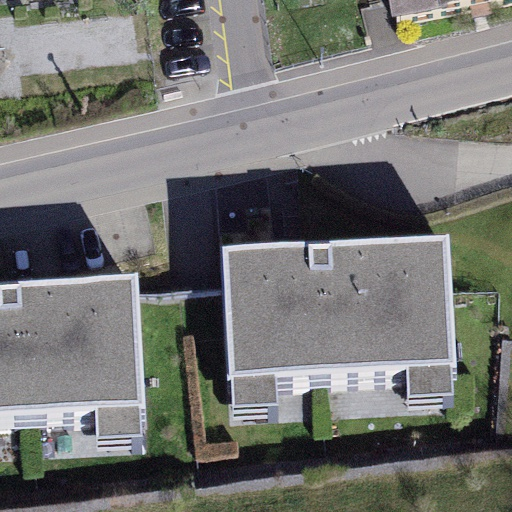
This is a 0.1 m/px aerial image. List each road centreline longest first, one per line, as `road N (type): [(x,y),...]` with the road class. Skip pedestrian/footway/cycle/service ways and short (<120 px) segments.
road 1 (tertiary): [(0,197),(265,133)]
road 2 (residential): [(346,113),(362,156),(375,163),(511,163)]
road 3 (tertiary): [(346,113),(511,70)]
road 4 (residential): [(240,0),(265,133)]
